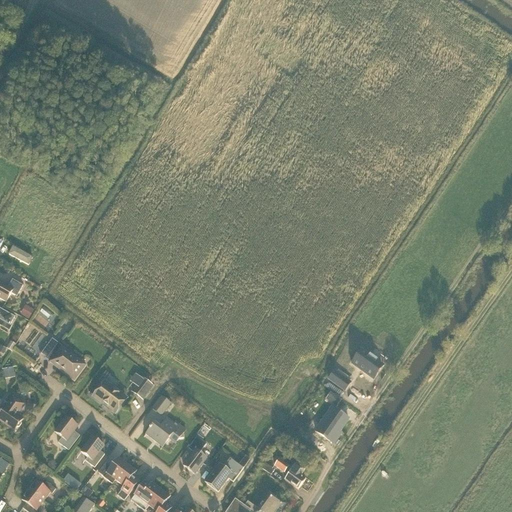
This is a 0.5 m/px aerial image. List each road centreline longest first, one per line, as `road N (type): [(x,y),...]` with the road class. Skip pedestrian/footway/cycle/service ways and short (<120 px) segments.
road 1 (track): [(345,511),(511,271)]
road 2 (residential): [(213,508),(61,391)]
